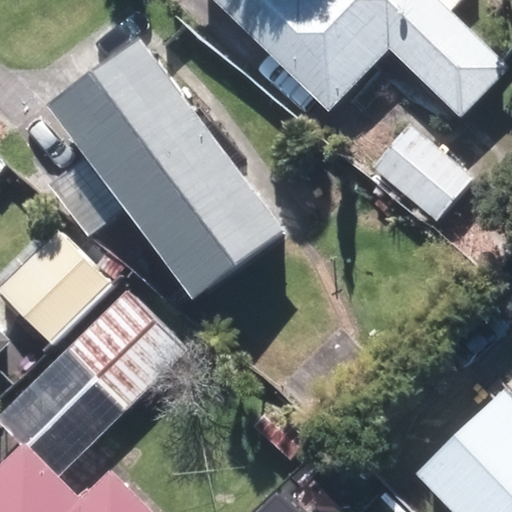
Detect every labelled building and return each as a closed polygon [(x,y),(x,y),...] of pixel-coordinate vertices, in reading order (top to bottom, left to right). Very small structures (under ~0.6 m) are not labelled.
[(511,71),(511,64),(446,0),(220,0),(334,111),(395,49),(466,118),(511,71)] [(294,232),(153,40),(60,108),(202,300),(294,232)] [(477,179),(415,125),(378,166),(439,221),(477,179)] [(117,283),(64,231),(5,291),(58,343),(117,283)] [(194,350),(135,289),(8,412),(66,473),(194,350)] [(319,316),(270,363),(324,419),(373,372),(319,316)] [(0,354),(16,338),(0,322),(0,354)] [(511,511),(511,391),(510,390),(420,477),(453,511),(511,511)] [(272,397),(250,419),(291,461),(314,439),(272,397)] [(86,501),(34,445),(0,475),(0,511),(164,511),(124,467),(86,501)]
